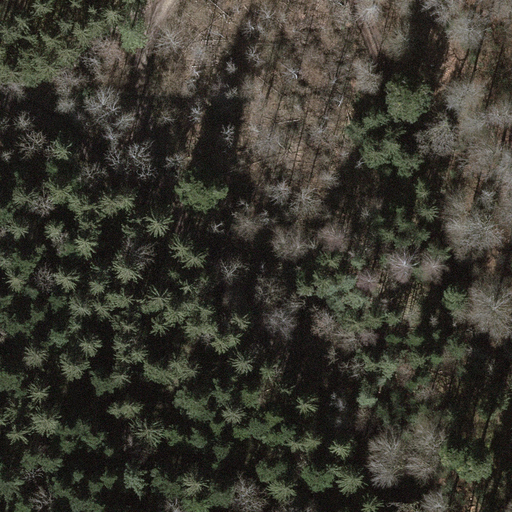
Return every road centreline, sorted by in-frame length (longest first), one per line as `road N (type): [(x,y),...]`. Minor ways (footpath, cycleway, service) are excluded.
road 1 (track): [(168,0),(142,67),(148,117),(179,215),(287,352),(404,475),(413,511)]
road 2 (track): [(179,215),(79,131),(0,85)]
